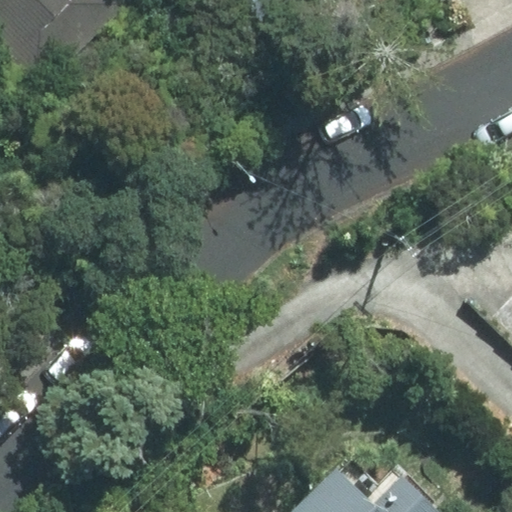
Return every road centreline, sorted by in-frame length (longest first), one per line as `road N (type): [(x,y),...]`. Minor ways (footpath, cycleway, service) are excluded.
road 1 (residential): [(0,474),(155,304),(277,203),(511,76)]
road 2 (unknown): [(343,164),(511,341)]
